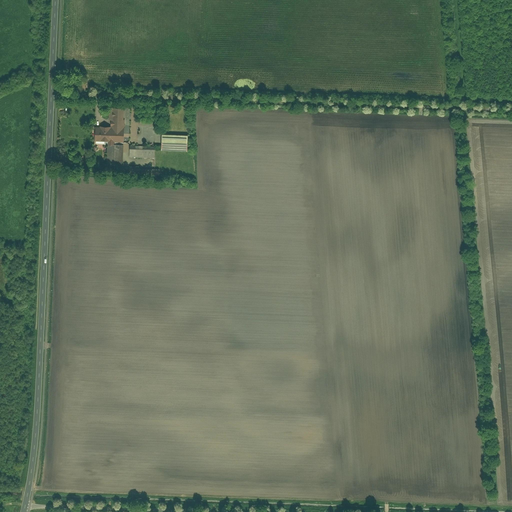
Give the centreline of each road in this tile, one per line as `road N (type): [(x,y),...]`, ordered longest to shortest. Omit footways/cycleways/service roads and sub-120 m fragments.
road 1 (unclassified): [(50,94),(511,110)]
road 2 (tertiary): [(24,506),(50,94)]
road 3 (unclassified): [(194,511),(24,506)]
